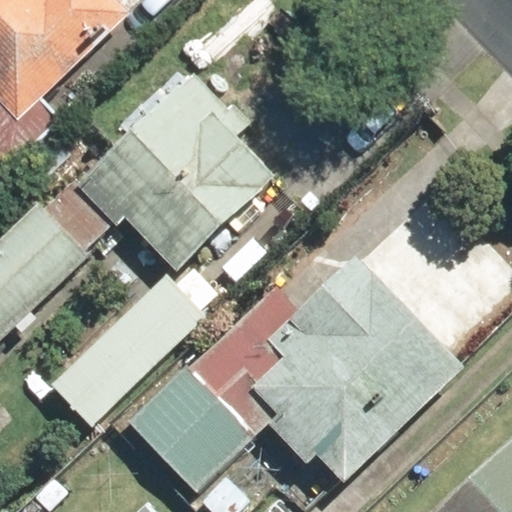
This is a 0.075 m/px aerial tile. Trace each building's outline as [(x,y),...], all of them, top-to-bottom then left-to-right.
[(0,0),(0,92),(3,96),(0,99),(0,174),(7,182),(73,126),(52,101),(144,23),(124,0),(0,0)] [(293,176),(203,77),(0,259),(0,345),(139,221),(186,273),(293,176)] [(341,491),(474,369),(370,256),(313,309),(296,291),(134,439),(190,499),(276,420),(341,491)] [(175,278),(63,386),(101,426),(214,318),(175,278)] [(511,511),(511,450),(443,511),(511,511)] [(169,511),(151,493),(130,511),(169,511)]
